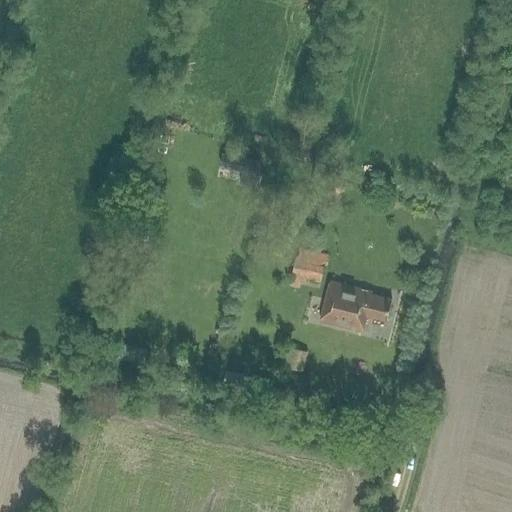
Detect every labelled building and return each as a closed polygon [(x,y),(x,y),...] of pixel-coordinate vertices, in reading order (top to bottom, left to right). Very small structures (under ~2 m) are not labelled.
[(261,161),(223,153),(221,166),(244,171),(241,183),(256,186),(261,161)] [(322,282),(328,255),(300,248),(291,286),(301,288),(303,278),(322,282)] [(373,292),(331,281),(321,320),(363,331),(367,315),(387,320),(393,300),(372,295),(373,292)] [(148,349),(104,340),(101,356),(145,366),(148,349)] [(281,366),(304,371),(308,351),(286,346),(281,366)]
